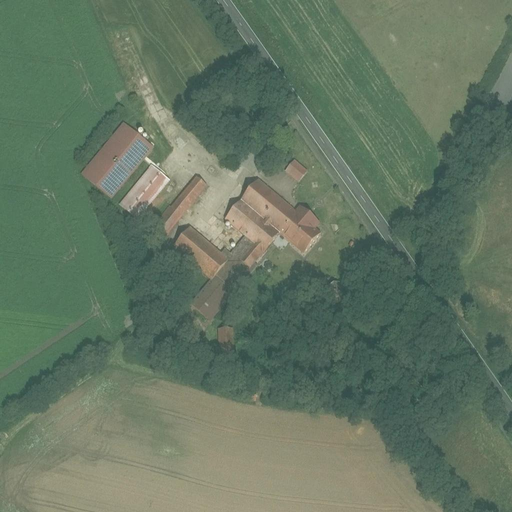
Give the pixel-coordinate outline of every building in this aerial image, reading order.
[(123,123),(81,174),(112,199),(154,149),(123,123)] [(308,172),(295,161),(286,172),(299,182),(308,172)] [(152,165),(120,204),(139,219),(170,180),(152,165)] [(194,176),(157,221),(170,231),(206,186),(194,176)] [(305,254),(322,234),(315,229),(319,225),(299,209),(296,212),(258,182),(241,202),(279,233),(305,254)] [(279,233),(241,202),(226,221),(246,238),(263,252),(279,233)] [(221,254),(191,230),(174,251),(211,281),(214,277),(228,260),(221,254)] [(231,291),(263,252),(246,238),(233,254),(226,249),(221,254),(228,260),(214,277),(231,291)] [(190,306),(211,322),(234,293),(231,291),(214,277),(211,281),(190,306)] [(340,283),(325,289),(333,307),(348,300),(340,283)] [(233,329),(219,330),(221,361),(235,360),(233,329)]
